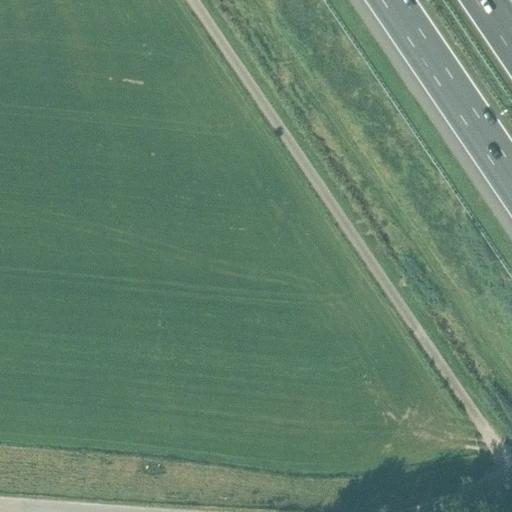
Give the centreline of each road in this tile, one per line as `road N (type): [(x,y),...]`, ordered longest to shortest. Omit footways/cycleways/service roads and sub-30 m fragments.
road 1 (unclassified): [(510,479),(186,0)]
road 2 (motorway): [(385,0),(511,184)]
